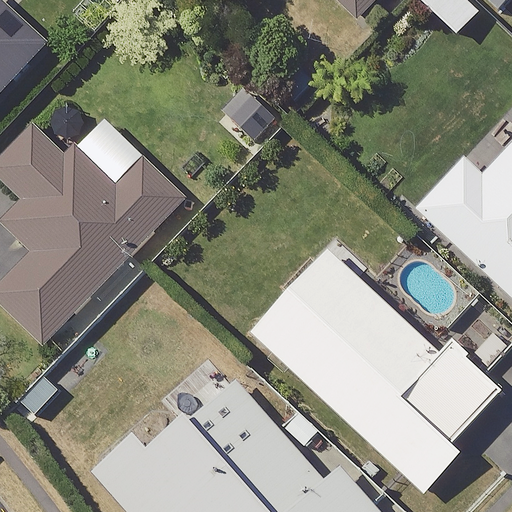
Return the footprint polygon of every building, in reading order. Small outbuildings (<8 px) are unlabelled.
[(335,0),(362,26),(387,0),(335,0)] [(489,19),(469,0),(420,0),(415,5),(461,49),(489,19)] [(511,0),(479,0),(500,19),(511,5),(511,0)] [(309,58),(273,91),(291,110),(327,78),(309,58)] [(276,121),(245,96),(222,124),(252,149),(276,121)] [(0,306),(45,349),(179,209),(68,103),(0,174),(0,180),(24,203),(2,225),(35,257),(0,293),(0,306)] [(511,120),(470,165),(422,216),(511,301),(511,120)] [(317,175),(296,146),(268,166),(290,195),(317,175)] [(446,361),(335,258),(257,342),(432,504),(470,463),(461,454),(510,401),(455,350),(446,361)] [(328,487),(237,383),(154,456),(142,443),(99,480),(127,511),(378,511),(344,473),(328,487)] [(301,410),(282,429),(308,456),(328,438),(301,410)]
